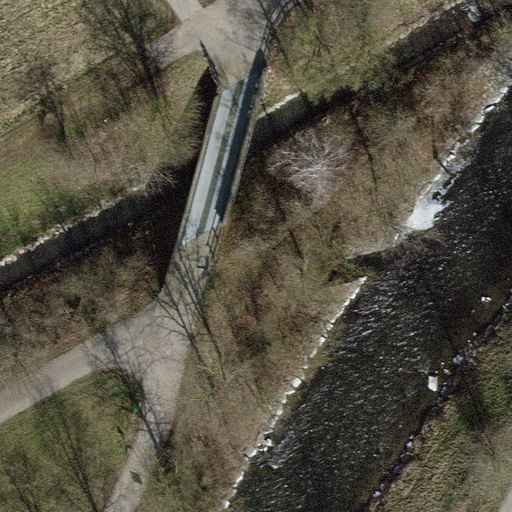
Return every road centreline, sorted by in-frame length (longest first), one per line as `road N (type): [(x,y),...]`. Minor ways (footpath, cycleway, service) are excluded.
road 1 (track): [(241,21),(240,83),(181,310)]
road 2 (track): [(181,310),(145,458),(120,511)]
road 3 (track): [(0,413),(181,310)]
